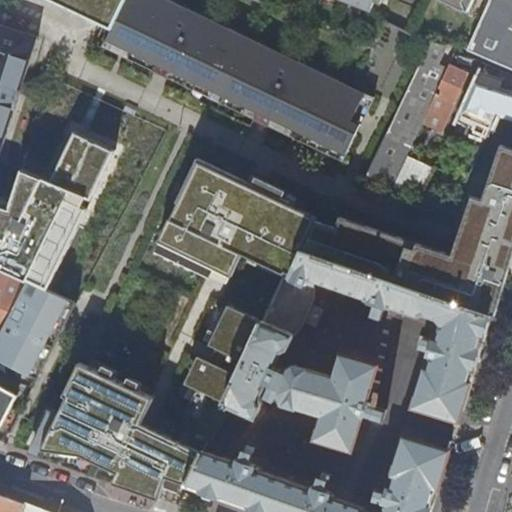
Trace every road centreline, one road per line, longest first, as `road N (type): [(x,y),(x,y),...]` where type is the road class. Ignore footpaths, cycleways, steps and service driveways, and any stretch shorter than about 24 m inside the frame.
road 1 (unclassified): [(511,387),(473,511)]
road 2 (residential): [(117,511),(0,468)]
